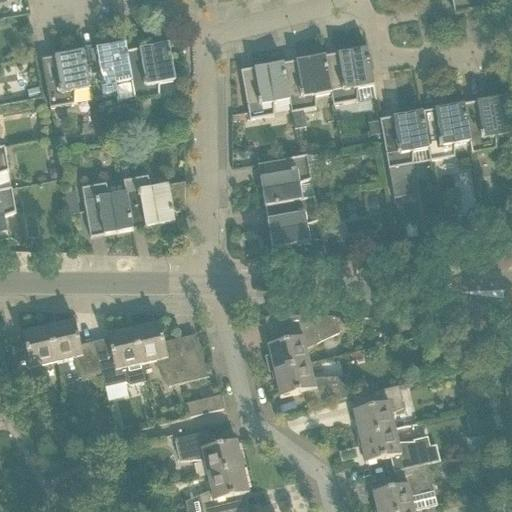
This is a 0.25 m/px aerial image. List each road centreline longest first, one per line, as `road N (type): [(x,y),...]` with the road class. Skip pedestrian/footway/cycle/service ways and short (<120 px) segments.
road 1 (residential): [(332,511),(323,475),(246,415),(215,286)]
road 2 (residential): [(215,286),(206,35)]
road 3 (tertiary): [(446,292),(215,286)]
road 4 (tertiary): [(215,286),(0,283)]
road 5 (residential): [(351,0),(373,23),(380,64),(485,47)]
road 6 (residential): [(206,35),(342,0)]
